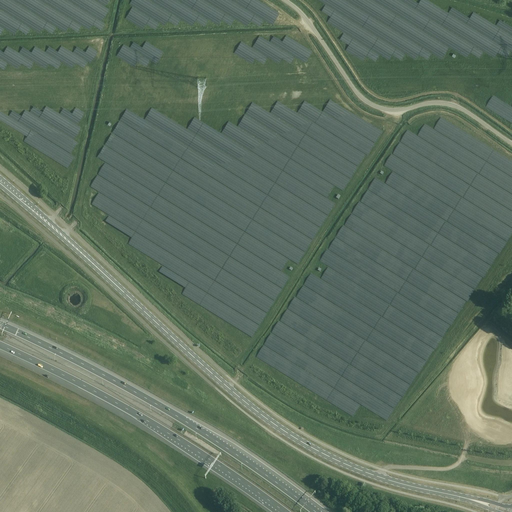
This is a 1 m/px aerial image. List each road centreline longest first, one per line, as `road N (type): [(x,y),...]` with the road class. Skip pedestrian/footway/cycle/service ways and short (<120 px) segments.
road 1 (primary): [(477,501),(352,467),(267,419),(0,180)]
road 2 (motorway): [(317,511),(185,419),(0,323)]
road 3 (motorway): [(0,345),(136,414),(283,511)]
road 4 (unclassified): [(511,143),(459,107),(377,107),(284,0)]
